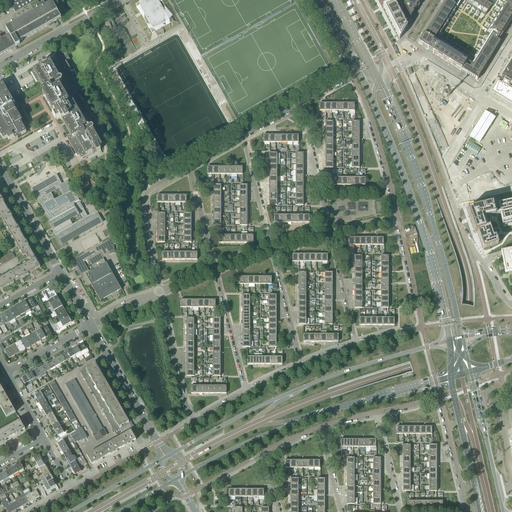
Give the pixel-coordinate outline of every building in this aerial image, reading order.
[(7,36),(2,40),(0,36),(0,55),(13,48),(20,44),(19,44),(18,42),(59,19),(61,18),(52,3),(50,4),(45,7),(43,4),(41,6),(37,0),(38,0),(7,0),(15,13),(29,5),(33,11),(34,13),(6,29),(9,35),(7,36)] [(158,30),(169,24),(173,22),(160,0),(143,0),(142,1),(136,4),(140,12),(142,15),(152,33),(154,32),(157,37),(161,35),(160,34),(159,31),(158,30)] [(406,0),(403,5),(410,19),(411,17),(410,17),(412,14),(413,13),(413,14),(413,13),(415,10),(417,8),(416,7),(418,4),(419,5),(420,2),(419,2),(420,0),(406,0)] [(461,0),(448,0),(448,2),(445,0),(443,3),(444,3),(442,8),(440,7),(440,8),(441,9),(438,13),(437,13),(438,14),(435,19),(434,18),(433,19),(434,19),(432,24),(431,23),(430,24),(431,25),(428,29),(427,29),(427,30),(428,30),(425,35),(424,34),(418,44),(477,80),(511,22),(511,7),(504,2),(485,34),(489,37),(472,64),(467,61),(467,60),(438,43),(437,46),(432,43),(434,41),(455,7),(457,8),(461,0)] [(491,6),(481,0),(468,0),(466,4),(485,16),(491,6)] [(386,8),(385,8),(397,32),(400,38),(407,26),(395,3),(386,8)] [(0,129),(0,130),(0,132),(0,133),(2,133),(3,135),(2,136),(4,140),(7,138),(9,140),(11,139),(14,137),(15,140),(16,140),(18,138),(17,137),(26,133),(24,130),(23,131),(22,129),(23,129),(21,125),(20,125),(19,123),(21,121),(20,119),(18,120),(18,118),(19,117),(17,113),(15,114),(14,112),(15,111),(14,109),(16,108),(21,104),(23,106),(44,94),(54,111),(55,110),(56,112),(58,116),(60,118),(61,120),(64,119),(65,121),(64,121),(64,122),(65,123),(66,122),(67,124),(66,124),(67,126),(71,134),(70,135),(66,137),(76,154),(77,156),(81,154),(83,157),(90,153),(91,154),(91,155),(92,155),(93,155),(93,154),(92,152),(93,151),(95,154),(100,150),(99,148),(101,147),(91,131),(96,128),(94,125),(92,123),(92,122),(92,123),(91,123),(89,120),(86,115),(86,113),(82,115),(81,112),(82,111),(73,96),(72,96),(71,94),(68,90),(73,87),(70,82),(72,80),(73,80),(76,78),(72,71),(66,62),(68,61),(69,60),(69,59),(67,57),(67,56),(66,55),(66,53),(65,53),(63,54),(59,57),(61,60),(59,61),(57,62),(52,65),(51,66),(49,67),(47,63),(46,61),(40,64),(41,67),(40,67),(34,71),(31,72),(37,83),(39,81),(44,91),(42,92),(25,102),(24,100),(14,106),(14,105),(13,106),(12,105),(13,104),(12,101),(11,102),(9,100),(11,99),(8,95),(7,96),(6,94),(8,94),(6,91),(5,92),(3,89),(5,89),(2,85),(0,86),(0,129)] [(511,58),(491,94),(511,106),(511,58)] [(416,74),(416,75),(416,76),(427,100),(431,100),(437,104),(431,107),(438,123),(439,123),(448,141),(471,103),(453,91),(452,93),(420,73),(419,73),(418,73),(417,73),(416,74)] [(134,108),(131,110),(139,126),(143,124),(134,108)] [(496,117),(485,111),(469,136),(480,143),(496,117)] [(43,154),(42,155),(35,159),(38,164),(39,164),(43,161),(54,155),(55,154),(52,149),(43,154)] [(35,198),(35,197),(38,202),(40,201),(51,219),(48,221),(56,235),(57,234),(58,236),(55,237),(60,245),(101,221),(97,214),(96,212),(86,217),(82,210),(83,209),(68,181),(61,185),(56,176),(31,190),(35,198)] [(28,260),(30,262),(35,259),(29,247),(26,241),(25,241),(21,233),(21,232),(18,227),(17,227),(12,218),(9,212),(4,204),(4,203),(1,198),(0,198),(0,196),(0,216),(23,257),(25,255),(28,260)] [(499,204),(498,204),(503,227),(511,225),(511,200),(511,201),(506,203),(506,202),(505,202),(505,203),(499,204)] [(472,208),(467,209),(469,217),(470,217),(472,221),(471,221),(475,233),(477,232),(483,249),(498,244),(498,243),(496,243),(495,239),(493,240),(493,238),(491,239),(487,227),(486,227),(482,216),(488,215),(488,216),(489,215),(493,214),(494,214),(492,203),(475,207),(475,209),(473,210),(472,208)] [(90,284),(91,284),(86,275),(90,273),(106,263),(103,258),(111,254),(115,253),(112,238),(111,238),(97,247),(72,260),(80,275),(81,274),(81,275),(82,277),(83,280),(87,286),(90,285),(90,284)] [(511,247),(501,250),(501,251),(501,254),(505,272),(506,272),(511,270),(511,247)] [(35,259),(30,262),(0,279),(0,290),(8,286),(11,285),(14,283),(14,282),(22,278),(23,278),(28,275),(28,274),(40,268),(35,259)] [(91,284),(99,300),(102,298),(102,299),(119,290),(119,289),(120,288),(106,263),(90,273),(86,275),(91,284)] [(45,296),(48,301),(56,296),(54,293),(55,293),(53,291),(50,293),(48,289),(41,293),(44,297),(45,296)] [(48,301),(51,306),(59,302),(59,301),(58,300),(56,297),(56,296),(48,301)] [(29,301),(26,302),(30,310),(36,307),(33,303),(31,299),(29,301)] [(25,303),(21,305),(25,313),(30,310),(26,302),(25,302),(25,303)] [(51,306),(54,312),(62,307),(60,303),(59,302),(51,306)] [(33,303),(36,307),(37,310),(37,313),(39,317),(43,315),(36,303),(34,304),(33,303)] [(20,306),(15,308),(20,316),(25,313),(21,305),(20,305),(20,306)] [(57,317),(65,312),(64,310),(62,307),(54,312),(57,317)] [(10,311),(15,319),(16,322),(21,319),(20,316),(15,308),(15,309),(10,311)] [(10,311),(5,314),(9,322),(15,319),(10,311)] [(60,322),(68,317),(66,314),(65,312),(57,317),(60,322)] [(5,314),(0,317),(4,325),(9,322),(5,314),(4,314),(5,314)] [(68,317),(60,322),(63,327),(71,323),(70,320),(68,317)] [(47,327),(41,330),(46,338),(49,336),(51,335),(48,330),(51,329),(47,322),(44,323),(47,327)] [(54,325),(52,322),(50,324),(52,328),(54,332),(59,329),(56,324),(54,325)] [(41,330),(36,333),(40,341),(41,341),(40,341),(45,338),(46,338),(41,330)] [(36,333),(31,336),(35,344),(40,341),(36,333)] [(31,336),(25,339),(30,347),(35,344),(31,336)] [(25,339),(20,342),(25,350),(30,347),(25,339)] [(20,342),(15,345),(20,353),(20,352),(25,350),(20,342)] [(78,344),(76,345),(80,353),(86,350),(84,347),(82,344),(79,346),(78,345),(78,344)] [(15,345),(10,347),(15,356),(14,355),(19,353),(20,353),(15,345)] [(75,348),(72,350),(75,356),(80,353),(76,345),(74,346),(74,347),(75,347),(75,348)] [(15,356),(10,347),(4,351),(9,359),(11,357),(14,356),(15,356)] [(68,350),(66,351),(70,359),(75,356),(72,350),(69,351),(68,350)] [(65,353),(62,355),(65,361),(70,359),(66,351),(64,352),(65,353)] [(58,356),(56,357),(60,364),(65,361),(62,355),(58,357),(58,356)] [(55,359),(52,361),(55,367),(60,364),(56,357),(54,358),(55,359)] [(48,362),(46,363),(50,370),(55,367),(52,361),(48,363),(48,362)] [(118,438),(86,456),(92,465),(136,440),(133,434),(136,433),(131,424),(130,422),(129,422),(125,416),(97,366),(95,362),(91,365),(80,371),(110,424),(118,438)] [(45,365),(42,367),(45,373),(50,370),(46,363),(44,364),(45,365)] [(38,367),(36,368),(40,376),(41,377),(46,375),(45,373),(42,367),(38,369),(38,368),(38,367)] [(35,371),(31,372),(35,379),(40,376),(36,368),(34,369),(34,370),(35,371)] [(28,373),(26,374),(30,381),(35,379),(31,372),(28,374),(28,373)] [(30,381),(26,374),(24,375),(25,376),(21,378),(25,384),(30,381)] [(0,385),(0,406),(6,418),(15,413),(0,385)] [(35,400),(36,402),(46,396),(45,394),(45,393),(42,395),(41,392),(34,396),(36,399),(35,400)] [(38,403),(40,406),(49,401),(47,398),(50,396),(49,394),(46,396),(36,402),(37,403),(38,403)] [(41,410),(42,412),(51,407),(52,406),(49,401),(40,406),(42,409),(41,410)] [(44,413),(46,416),(52,413),(54,412),(51,407),(42,412),(43,414),(43,413),(44,413)] [(89,415),(93,422),(97,419),(93,412),(89,415)] [(47,420),(48,422),(55,418),(52,413),(46,416),(48,419),(47,420)] [(84,417),(88,424),(93,422),(89,415),(84,417)] [(50,423),(52,426),(58,423),(60,422),(57,417),(55,418),(48,422),(49,424),(49,423),(50,423)] [(13,424),(5,429),(10,438),(25,429),(20,420),(13,424)] [(52,430),(53,432),(61,428),(58,423),(52,426),(54,429),(53,430),(52,430)] [(61,428),(53,432),(54,434),(55,434),(56,433),(58,437),(64,433),(61,428)] [(0,443),(10,438),(5,429),(0,431),(0,443)] [(76,431),(73,433),(78,442),(81,441),(80,438),(78,436),(76,431)] [(78,442),(73,433),(70,435),(75,444),(78,442)] [(58,448),(59,450),(68,445),(67,442),(65,443),(63,441),(62,439),(56,442),(57,444),(59,448),(58,448)] [(61,451),(63,454),(69,451),(71,450),(68,445),(59,450),(60,452),(61,451)] [(64,458),(65,460),(72,456),(69,451),(63,454),(65,458),(64,458)] [(33,458),(36,463),(43,459),(42,457),(41,458),(39,454),(33,458)] [(67,461),(69,465),(75,461),(72,456),(65,460),(66,462),(67,461)] [(36,463),(39,468),(45,465),(43,461),(44,461),(43,459),(36,463)] [(69,468),(71,470),(78,466),(82,464),(81,462),(79,463),(77,460),(75,461),(69,465),(71,468),(70,468),(69,468)] [(16,464),(14,465),(18,472),(24,469),(20,463),(17,465),(16,464)] [(13,467),(10,469),(13,475),(18,472),(14,465),(12,466),(13,467)] [(39,468),(42,473),(49,469),(48,467),(47,468),(45,465),(39,468)] [(78,466),(71,470),(72,472),(73,471),(75,475),(81,471),(78,466)] [(6,469),(4,471),(8,478),(13,475),(10,469),(7,471),(6,470),(6,469)] [(42,473),(45,478),(51,475),(49,472),(50,471),(49,469),(42,473)] [(3,473),(0,474),(0,475),(3,481),(8,478),(4,471),(2,472),(3,473)] [(45,478),(47,483),(55,479),(54,477),(54,478),(53,478),(51,475),(45,478)] [(55,479),(47,483),(50,489),(57,485),(55,482),(56,481),(55,479)] [(40,485),(37,487),(41,495),(45,493),(40,485)] [(36,491),(31,494),(35,501),(37,500),(36,499),(39,497),(39,496),(41,495),(37,487),(34,488),(36,491)] [(24,494),(26,497),(29,503),(32,501),(33,502),(35,501),(31,494),(29,491),(24,494)] [(21,500),(25,507),(27,506),(26,506),(26,505),(29,503),(26,497),(24,494),(19,497),(21,500)] [(0,499),(1,501),(0,501),(4,509),(5,509),(7,511),(6,511),(14,511),(10,505),(9,503),(6,498),(5,495),(0,497),(0,499)] [(9,503),(10,505),(14,511),(16,511),(16,510),(19,509),(16,502),(14,500),(9,503)] [(21,500),(16,502),(19,509),(22,507),(23,508),(25,507),(21,500)]
